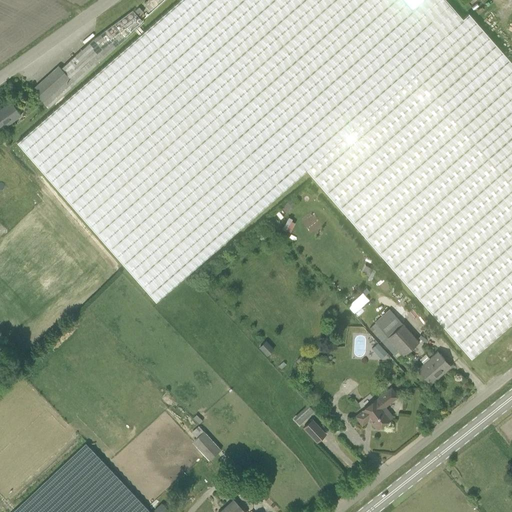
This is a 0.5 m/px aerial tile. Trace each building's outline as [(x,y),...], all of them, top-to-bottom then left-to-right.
[(463,19),(446,0),(422,0),(412,10),(403,0),(180,0),(17,143),(156,302),(306,171),(471,358),(511,322),(511,64),(506,58),(468,14),(463,19)] [(403,0),(412,10),(422,0),(403,0)] [(132,11),(98,36),(112,51),(143,23),(132,11)] [(32,90),(48,109),(112,51),(98,36),(93,40),(75,56),(82,63),(71,73),(64,66),(61,69),(59,66),(54,71),(55,72),(54,73),(52,72),(32,90)] [(75,56),(64,66),(71,73),(82,63),(75,56)] [(11,103),(0,110),(0,129),(20,115),(11,103)] [(286,214),(294,207),(289,200),(281,207),(286,214)] [(348,306),(355,313),(369,300),(362,293),(348,306)] [(418,342),(393,314),(378,327),(403,355),(418,342)] [(417,370),(430,385),(451,366),(437,351),(417,370)] [(301,356),(296,361),(299,365),(305,360),(301,356)] [(377,429),(389,419),(381,409),(397,396),(391,388),(375,401),(375,400),(363,410),(363,411),(356,416),(362,424),(369,419),(377,429)] [(308,405),(293,418),(299,425),(314,412),(308,405)] [(312,419),(303,428),(317,443),(326,434),(312,419)] [(198,426),(191,433),(196,439),(192,443),(209,461),(220,451),(198,426)] [(150,511),(85,443),(12,511),(150,511)] [(155,511),(168,511),(169,511),(161,503),(154,510),(155,511)]
